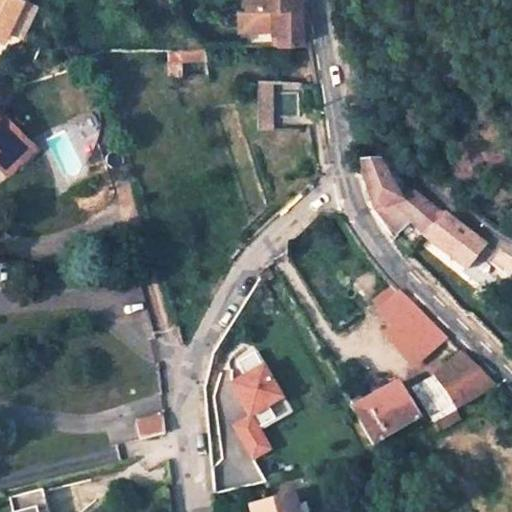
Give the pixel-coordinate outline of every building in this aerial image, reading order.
[(0,0),(0,34),(17,0),(0,0)] [(297,5),(296,0),(274,0),(275,43),(301,43),(299,6),(297,5)] [(159,47),(160,62),(165,61),(165,76),(178,75),(178,61),(205,60),(205,45),(159,47)] [(256,78),(256,128),(268,128),(269,79),(256,78)] [(0,156),(4,153),(10,159),(15,165),(31,149),(20,138),(16,143),(0,125),(0,156)] [(4,153),(0,156),(0,167),(10,159),(4,153)] [(401,202),(380,163),(378,161),(361,163),(364,182),(374,212),(401,202)] [(413,194),(401,202),(374,212),(412,256),(423,242),(444,216),(413,194)] [(495,253),(444,216),(423,242),(479,284),(488,272),(494,277),(504,262),(494,255),(495,253)] [(383,332),(412,365),(446,337),(400,291),(393,283),(375,299),(382,306),(377,310),(390,326),(383,332)] [(231,385),(249,418),(234,427),(252,459),(268,449),(257,429),(275,419),(267,406),(280,399),(254,353),(236,363),(244,378),(231,385)] [(455,411),(496,386),(463,353),(437,373),(412,390),(433,424),(437,421),(455,411)] [(396,385),(376,395),(374,392),(348,407),(371,447),(415,421),(396,385)] [(267,406),(275,419),(288,412),(280,399),(267,406)] [(461,419),(455,411),(437,421),(442,430),(461,419)] [(161,418),(139,423),(141,439),(164,433),(161,418)] [(47,511),(42,490),(9,498),(12,511),(47,511)] [(293,511),(289,498),(247,511),(293,511)]
